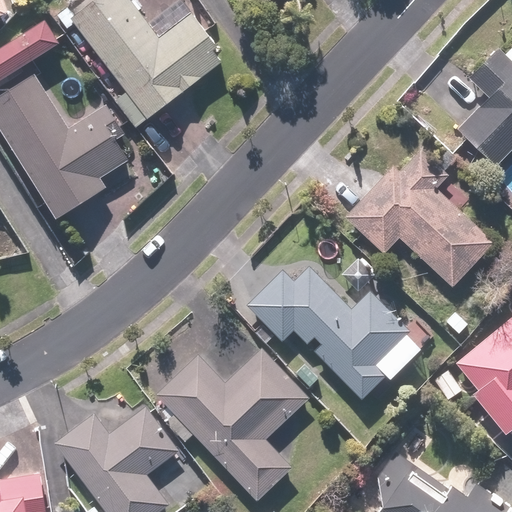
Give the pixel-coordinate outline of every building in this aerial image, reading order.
[(15,0),(0,0),(0,16),(19,10),(15,0)] [(82,0),(62,15),(71,27),(82,19),(132,89),(121,97),(141,126),(229,62),(222,52),(227,48),(198,9),(186,17),(180,8),(158,24),(140,0),(82,0)] [(0,83),(67,40),(53,17),(0,51),(0,83)] [(511,51),(511,52),(504,46),(475,77),(496,97),(468,126),(505,162),(511,154),(511,51)] [(39,70),(0,96),(0,115),(67,216),(112,186),(105,176),(138,154),(123,132),(129,128),(111,102),(76,125),(39,70)] [(454,174),(426,148),(406,168),(401,162),(350,212),(389,252),(406,235),(456,286),(500,243),(443,185),(454,174)] [(380,274),(364,256),(346,272),(362,290),(380,274)] [(306,279),(293,264),(254,299),(289,337),(299,328),(311,342),(322,332),(328,339),(320,346),(366,399),(393,375),(395,378),(429,348),(413,331),(418,327),(380,284),(357,304),(321,264),(306,279)] [(511,312),(455,359),(511,429),(511,428),(511,312)] [(205,352),(163,390),(182,411),(171,421),(190,441),(200,432),(261,499),(298,465),(272,436),(317,396),(271,345),(231,381),(205,352)] [(100,411),(63,439),(115,511),(164,511),(177,503),(154,471),(184,450),(151,405),(115,431),(100,411)] [(445,480),(396,445),(350,511),(508,511),(511,507),(511,501),(456,463),(445,480)] [(0,511),(54,511),(47,468),(1,476),(3,484),(0,484),(0,511)]
